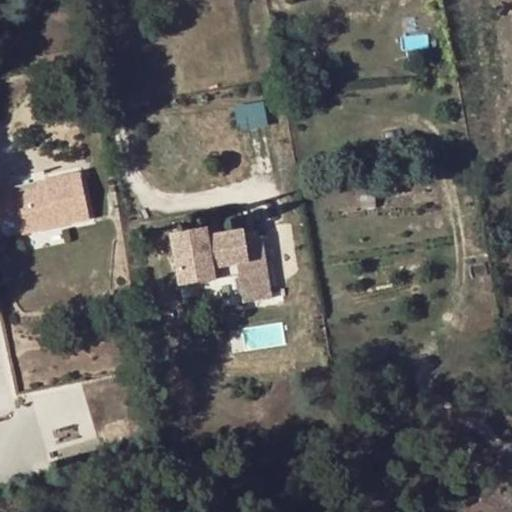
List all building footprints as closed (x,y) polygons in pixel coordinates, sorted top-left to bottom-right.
[(242,102),(243,123),(267,123),(267,101),(242,102)] [(8,175),(0,176),(0,217),(15,215),(19,234),(88,219),(82,193),(77,170),(42,177),(44,183),(34,185),(11,190),(8,175)] [(219,228),(206,230),(207,238),(221,236),(219,228)] [(180,285),(214,280),(212,268),(207,238),(206,230),(172,234),(180,285)] [(236,264),(238,276),(243,304),(269,299),(259,239),(244,241),(242,232),(221,236),(207,238),(212,268),(213,267),(236,264)] [(212,268),(214,280),(238,276),(236,264),(213,267),(212,268)]
